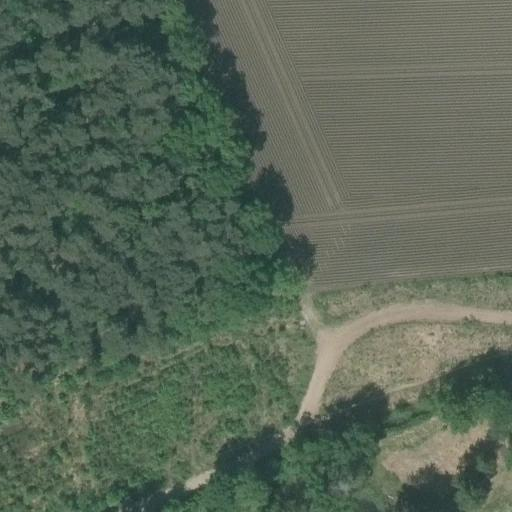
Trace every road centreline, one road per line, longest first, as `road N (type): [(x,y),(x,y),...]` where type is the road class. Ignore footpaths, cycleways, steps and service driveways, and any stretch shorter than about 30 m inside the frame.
road 1 (track): [(511,317),(392,313),(356,327),(326,352),(285,435)]
road 2 (track): [(285,435),(142,511)]
